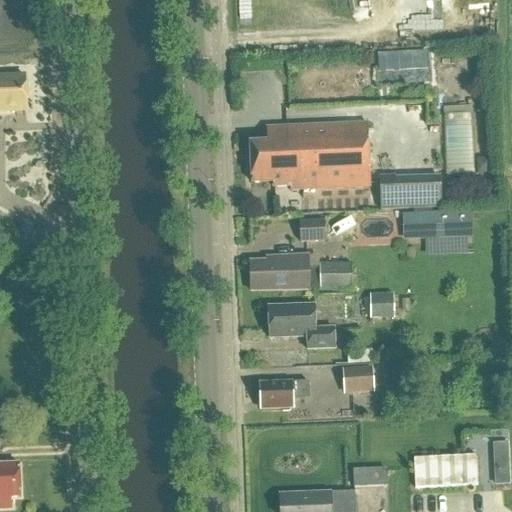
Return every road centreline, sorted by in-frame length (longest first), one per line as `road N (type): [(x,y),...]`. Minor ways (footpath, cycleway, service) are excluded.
road 1 (unclassified): [(85,511),(64,0)]
road 2 (secondary): [(213,511),(192,0)]
